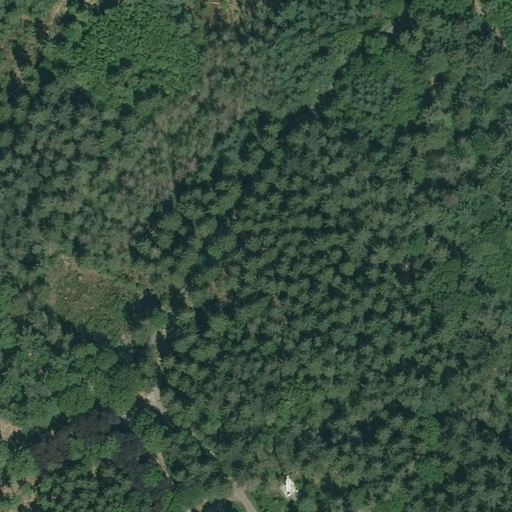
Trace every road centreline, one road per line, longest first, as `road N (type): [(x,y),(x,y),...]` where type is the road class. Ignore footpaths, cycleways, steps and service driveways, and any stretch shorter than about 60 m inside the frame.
road 1 (unclassified): [(171,313),(280,144),(348,67),(428,0)]
road 2 (track): [(105,397),(0,309)]
road 3 (unclassified): [(171,313),(122,382),(84,414)]
road 4 (unclassified): [(251,511),(204,444),(165,419)]
